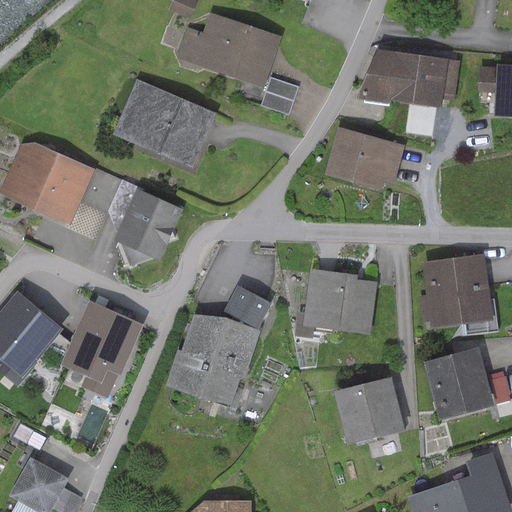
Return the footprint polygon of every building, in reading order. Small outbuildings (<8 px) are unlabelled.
[(200,0),(199,0),(174,0),(171,10),(192,19),(200,0)] [(206,34),(190,28),(179,60),(266,90),(284,37),(213,13),(206,34)] [(458,62),(375,49),(372,55),(368,53),(358,74),(363,75),(352,99),(439,109),(441,100),(453,101),(458,62)] [(495,67),(477,66),(475,94),(493,95),(491,118),(511,118),(511,65),(495,65),(495,67)] [(299,88),(272,79),(263,106),(290,115),(299,88)] [(219,113),(139,80),(116,135),(197,168),(219,113)] [(405,145),(335,127),(322,176),(379,191),(381,182),(394,185),(405,145)] [(38,143),(24,145),(2,194),(73,225),(83,203),(108,214),(109,210),(123,180),(38,143)] [(145,190),(123,180),(109,210),(120,238),(119,242),(124,244),(133,267),(155,259),(164,262),(171,243),(179,240),(175,232),(185,210),(144,192),(145,190)] [(482,254),(419,262),(424,298),(417,299),(421,323),(427,322),(428,328),(491,320),(482,254)] [(356,276),(308,269),(301,327),(368,335),(374,282),(355,280),(356,276)] [(229,321),(191,313),(179,351),(175,351),(163,388),(230,407),(237,381),(243,379),(258,331),(255,329),(269,303),(234,286),(222,313),(231,317),(229,321)] [(67,330),(21,293),(0,318),(0,356),(28,379),(52,349),(70,356),(74,346),(62,336),(67,330)] [(147,325),(94,301),(74,346),(70,356),(65,366),(88,377),(83,388),(110,400),(121,376),(124,377),(147,325)] [(475,349),(420,363),(435,422),(491,408),(475,349)] [(291,363),(271,354),(243,422),(262,430),(291,363)] [(0,372),(20,388),(28,379),(0,356),(0,372)] [(388,377),(330,391),(343,446),(401,431),(388,377)] [(469,476),(404,497),(408,511),(509,511),(491,453),(464,462),(469,476)] [(72,480),(33,459),(12,497),(20,501),(13,511),(54,511),(56,509),(67,489),(72,480)] [(74,511),(83,498),(67,489),(56,509),(60,511),(74,511)] [(201,502),(189,511),(249,511),(249,502),(201,502)]
